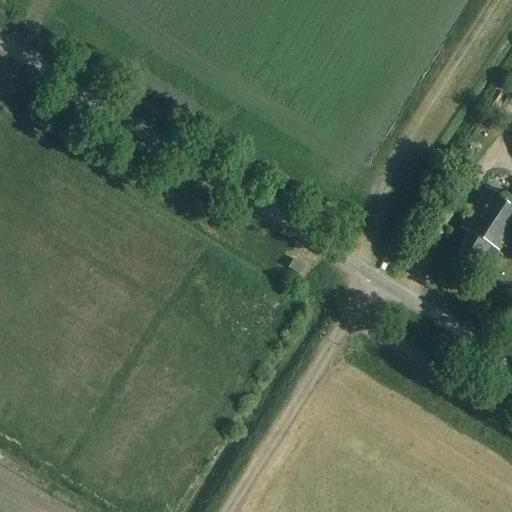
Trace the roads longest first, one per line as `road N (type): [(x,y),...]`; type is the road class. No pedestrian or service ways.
road 1 (unclassified): [(511,365),(0,43)]
road 2 (track): [(499,0),(388,166),(366,273)]
road 3 (track): [(332,342),(229,511)]
